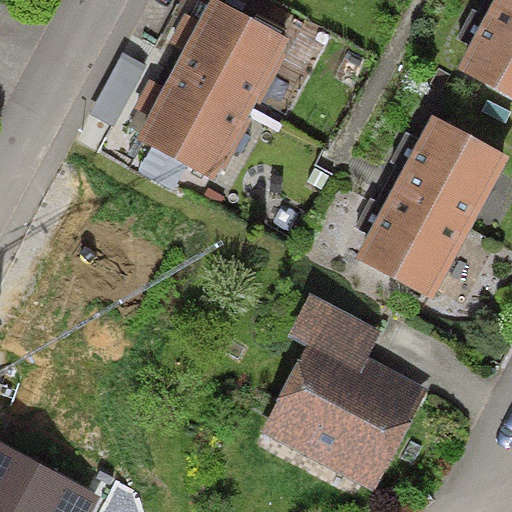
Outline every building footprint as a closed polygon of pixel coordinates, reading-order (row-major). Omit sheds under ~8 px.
[(183,49),(173,69),(251,111),(256,102),(260,104),(287,55),(282,52),(290,38),(221,0),(210,0),(199,21),(183,49)] [(511,6),(500,0),(494,0),(486,15),(470,44),(459,66),(511,94),(511,6)] [(470,44),(486,15),(473,8),(457,37),(470,44)] [(183,49),(199,21),(185,14),(169,42),(183,49)] [(147,65),(124,52),(90,112),(114,125),(147,65)] [(251,111),(173,69),(163,87),(147,116),(136,137),(153,146),(188,165),(214,179),(220,168),(224,170),(251,120),(247,118),(251,111)] [(147,116),(163,87),(150,80),(134,109),(147,116)] [(404,167),(393,186),(471,228),(511,155),(433,113),(419,139),(404,167)] [(404,167),(419,139),(407,132),(391,160),(404,167)] [(175,188),(188,165),(153,146),(139,170),(175,188)] [(471,228),(393,186),(383,204),(368,233),(356,255),(434,297),(471,228)] [(368,233),(383,204),(370,197),(355,226),(368,233)] [(381,331),(310,293),(288,335),(308,346),(262,432),(373,491),(428,389),(368,357),(381,331)] [(0,511),(89,511),(98,496),(0,440),(0,511)]
